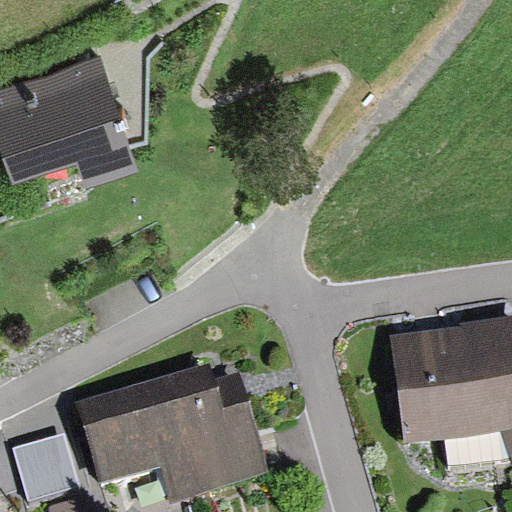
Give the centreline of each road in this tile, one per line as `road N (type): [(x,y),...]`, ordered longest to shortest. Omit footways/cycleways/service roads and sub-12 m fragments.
road 1 (residential): [(268,265),(310,195),(479,0)]
road 2 (residential): [(0,407),(268,265)]
road 3 (residential): [(358,511),(308,310)]
road 4 (residential): [(308,310),(511,276)]
